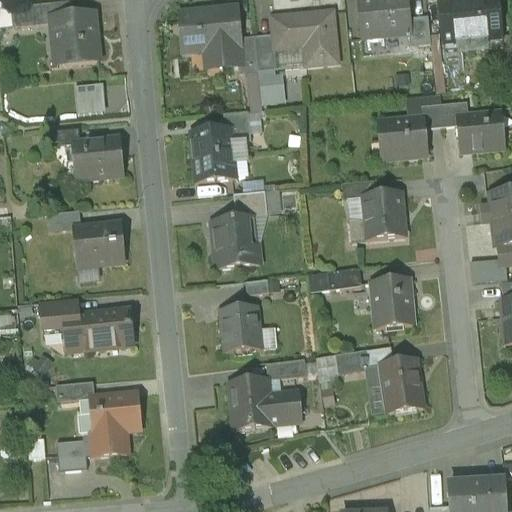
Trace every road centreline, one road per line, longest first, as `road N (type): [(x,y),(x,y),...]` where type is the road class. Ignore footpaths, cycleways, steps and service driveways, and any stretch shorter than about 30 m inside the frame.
road 1 (residential): [(191,511),(139,0)]
road 2 (residential): [(197,511),(477,430)]
road 3 (residential): [(477,430),(448,181)]
